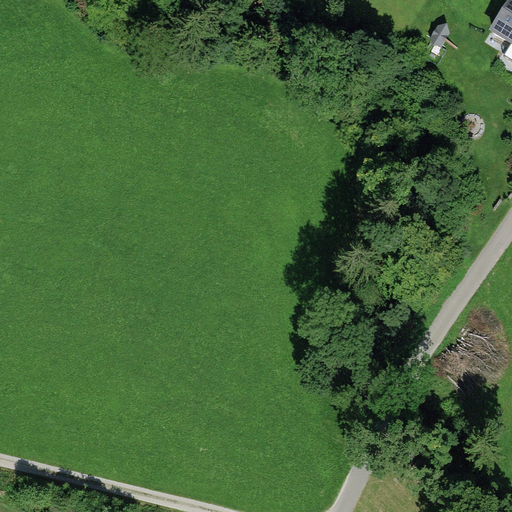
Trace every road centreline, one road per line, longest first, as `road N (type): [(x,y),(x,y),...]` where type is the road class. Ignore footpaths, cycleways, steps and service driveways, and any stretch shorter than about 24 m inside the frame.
road 1 (unclassified): [(511,225),(417,365),(342,511)]
road 2 (track): [(221,511),(0,461)]
